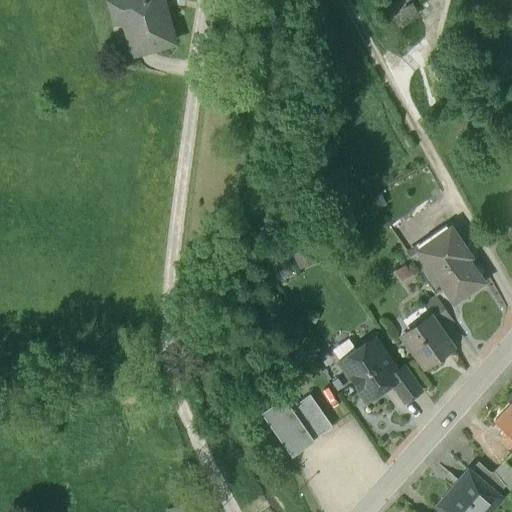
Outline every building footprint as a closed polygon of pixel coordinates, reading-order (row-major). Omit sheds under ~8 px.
[(160,0),(116,0),(109,2),(115,23),(123,21),(131,47),(148,42),(151,51),(174,44),(160,0)] [(450,230),(437,240),(439,243),(424,254),(422,251),(420,252),(446,290),(454,301),(481,282),(459,251),(463,248),(450,230)] [(446,290),(420,252),(409,259),(436,297),(446,290)] [(437,298),(424,307),(430,316),(440,330),(453,321),(437,298)] [(430,316),(402,336),(424,367),(452,347),(440,330),(430,316)] [(372,339),(353,352),(357,357),(343,366),(367,400),(382,389),(379,385),(386,380),(396,373),(395,372),(372,339)] [(405,365),(395,372),(396,373),(386,380),(403,403),(422,390),(405,365)] [(331,427),(309,395),(290,408),(312,440),(331,427)] [(290,408),(283,398),(261,414),(291,457),(313,441),(290,408)] [(511,401),(495,421),(511,436),(511,401)] [(511,486),(511,469),(503,461),(493,472),(509,491),(511,486)] [(468,470),(438,506),(445,511),(487,511),(500,498),(468,470)]
